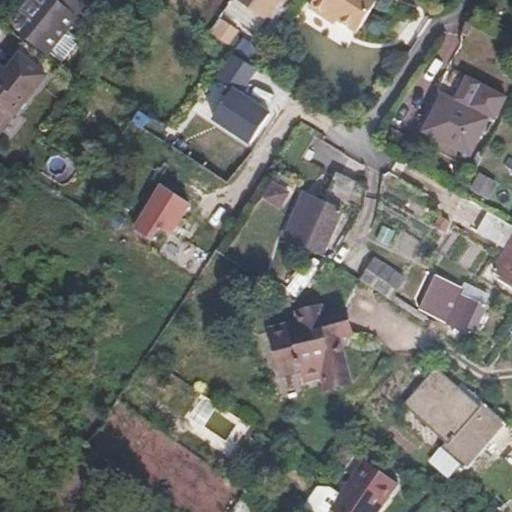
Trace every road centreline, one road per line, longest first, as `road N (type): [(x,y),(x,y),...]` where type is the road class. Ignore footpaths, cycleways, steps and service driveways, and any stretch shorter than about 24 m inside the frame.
road 1 (unknown): [(359,143),(315,113),(295,121),(254,192),(232,202),(163,165)]
road 2 (residential): [(474,0),(425,40),(359,143),(391,159)]
